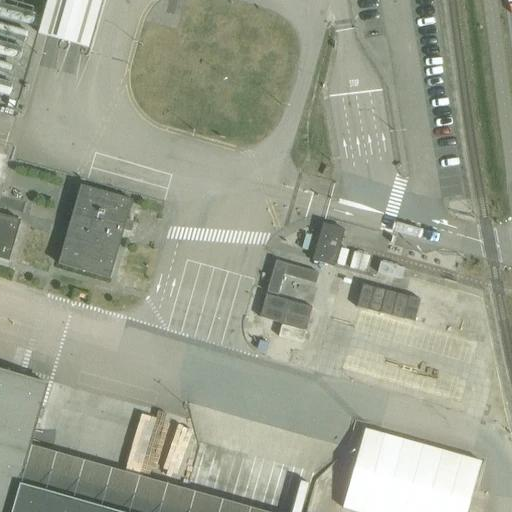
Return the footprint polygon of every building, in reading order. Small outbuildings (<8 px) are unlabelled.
[(49,0),(40,34),(92,48),(104,0),(49,0)] [(0,138),(0,176),(10,142),(0,138)] [(126,222),(132,202),(81,187),(58,266),(110,280),(124,231),(127,232),(129,223),(126,222)] [(0,260),(9,263),(21,222),(0,216),(0,260)] [(345,231),(323,225),(312,262),(334,268),(345,231)] [(276,263),(260,319),(282,325),(278,339),(302,346),(312,310),(277,300),(283,277),(315,287),(318,275),(276,263)] [(377,274),(401,281),(404,270),(380,264),(377,274)] [(370,310),(393,316),(399,293),(376,287),(370,310)] [(362,309),(344,371),(461,404),(479,343),(362,309)] [(0,372),(0,511),(111,511),(19,485),(47,386),(0,372)] [(364,431),(342,509),(353,511),(469,511),(483,464),(364,431)]
